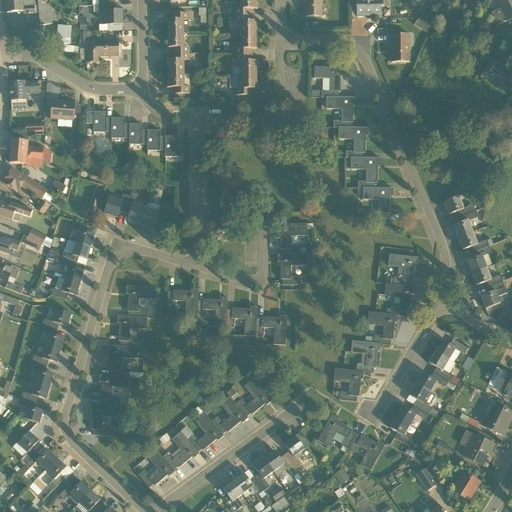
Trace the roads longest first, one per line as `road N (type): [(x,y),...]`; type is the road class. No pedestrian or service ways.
road 1 (residential): [(144,511),(69,440),(63,419),(107,266),(136,250),(198,267)]
road 2 (residential): [(286,34),(359,47),(439,238),(441,302)]
road 3 (residential): [(142,89),(154,109),(196,123),(198,267)]
road 4 (residential): [(301,408),(156,511)]
road 5 (residential): [(0,58),(34,56),(84,86),(142,89)]
road 6 (residential): [(441,302),(380,404),(368,411)]
